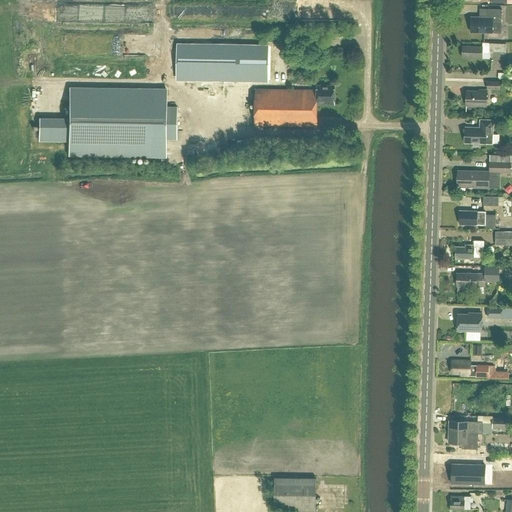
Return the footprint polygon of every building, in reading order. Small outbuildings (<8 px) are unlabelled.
[(471,33),(492,33),(493,23),(502,24),(502,10),(486,9),(486,18),(471,17),(471,33)] [(482,47),(462,47),(462,58),(481,58),(489,58),(489,52),(506,52),(506,44),(482,43),(482,47)] [(178,45),(178,79),(268,80),(269,47),(178,45)] [(334,104),(334,87),(317,86),(317,91),(255,90),(255,126),(317,127),(317,103),(334,104)] [(69,154),(166,156),(167,139),(177,139),(178,107),(167,107),(167,91),(70,89),(69,119),(69,141),(69,154)] [(486,106),(486,91),(478,90),(478,92),(466,91),(466,106),(486,106)] [(493,135),(493,120),(480,120),(480,128),(465,127),(465,143),(486,144),(486,134),(493,135)] [(500,172),(510,173),(510,162),(492,161),(492,172),(500,172)] [(488,188),(488,172),(458,171),(458,187),(488,188)] [(488,172),(488,188),(500,188),(500,172),(492,172),(488,172)] [(498,206),(498,196),(483,196),(483,205),(498,206)] [(495,228),(495,215),(485,215),(485,212),(460,211),(459,224),(484,225),(484,228),(495,228)] [(511,245),(511,231),(495,231),(495,245),(511,245)] [(483,257),(483,241),(474,241),(474,245),(465,245),(465,247),(456,247),(456,258),(473,259),(474,257),(483,257)] [(499,281),(499,268),(488,267),(488,274),(457,274),(457,284),(468,285),(468,286),(485,286),(485,281),(499,281)] [(502,318),(502,307),(487,307),(487,318),(502,318)] [(482,332),(482,313),(474,313),(474,315),(458,314),(458,331),(482,332)] [(454,360),(454,363),(451,363),(451,372),(460,372),(460,376),(470,376),(470,375),(487,376),(487,368),(476,367),(476,365),(470,365),(470,360),(454,360)] [(508,429),(508,418),(492,417),(491,428),(508,429)] [(478,433),(478,434),(482,434),(482,422),(478,422),(450,421),(449,432),(478,433)] [(477,449),(478,434),(478,433),(449,432),(449,443),(464,443),(463,448),(477,449)] [(452,464),(452,484),(485,484),(485,464),(452,464)] [(316,511),(317,478),(275,478),(275,511),(316,511)] [(470,509),(470,497),(452,496),(451,509),(464,509),(470,509)]
